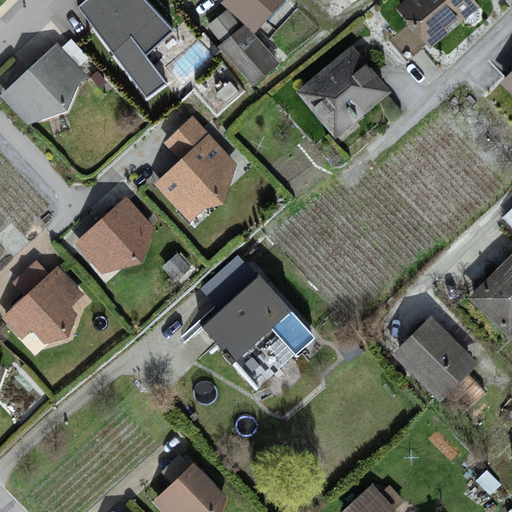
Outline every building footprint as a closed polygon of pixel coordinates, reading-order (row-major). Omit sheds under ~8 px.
[(139,0),(94,0),(81,12),(149,108),(169,92),(148,62),(174,38),(139,0)] [(232,0),(224,10),(231,16),(258,38),(290,0),(232,0)] [(471,0),(411,0),(399,11),(429,46),(477,6),(471,0)] [(231,16),(208,29),(254,91),(279,67),(257,41),(231,16)] [(57,49),(1,100),(26,130),(69,118),(89,82),(57,49)] [(353,51),(299,98),(338,148),(391,100),(353,51)] [(511,76),(503,85),(511,94),(511,76)] [(179,169),(155,186),(195,230),(211,212),(228,212),(239,169),(195,122),(165,150),(179,169)] [(0,237),(31,208),(0,174),(0,237)] [(511,201),(503,209),(511,219),(511,201)] [(127,202),(79,248),(102,279),(143,273),(154,230),(127,202)] [(511,260),(470,303),(511,341),(511,340),(511,260)] [(86,299),(57,271),(3,321),(23,343),(36,334),(51,354),(74,342),(78,321),(74,318),(86,299)] [(198,321),(238,367),(296,319),(252,272),(198,321)] [(432,321),(391,358),(440,407),(478,368),(432,321)] [(197,465),(154,504),(160,511),(223,511),(228,498),(197,465)] [(372,483),(340,511),(396,511),(406,504),(390,486),(381,493),(372,483)]
